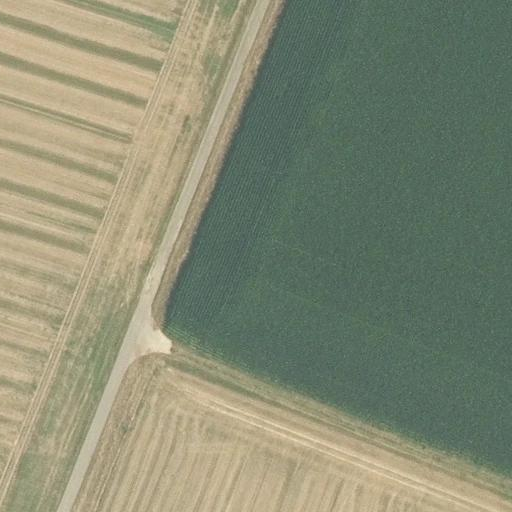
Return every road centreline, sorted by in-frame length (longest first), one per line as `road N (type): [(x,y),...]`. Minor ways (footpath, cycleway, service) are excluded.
road 1 (track): [(511,492),(130,342)]
road 2 (track): [(264,0),(130,342)]
road 3 (track): [(130,342),(65,511)]
